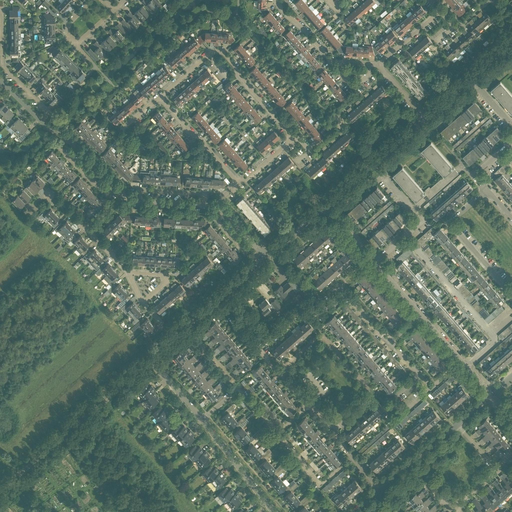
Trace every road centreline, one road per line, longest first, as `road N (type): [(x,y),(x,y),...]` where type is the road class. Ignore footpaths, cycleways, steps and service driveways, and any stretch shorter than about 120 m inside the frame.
road 1 (tertiary): [(0,491),(149,360)]
road 2 (residential): [(334,430),(376,394),(321,334),(278,372)]
road 3 (residential): [(159,96),(210,51),(222,52),(293,138)]
road 4 (tertiary): [(149,360),(266,258)]
road 5 (residential): [(40,121),(49,112),(2,65),(0,9)]
road 6 (residential): [(511,289),(453,225),(486,190)]
road 7 (tertiary): [(325,206),(425,118)]
